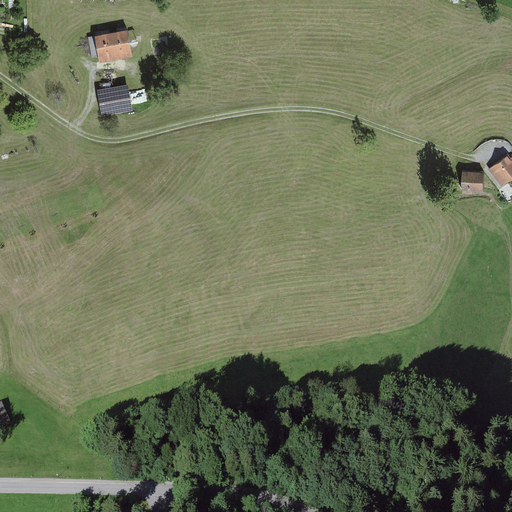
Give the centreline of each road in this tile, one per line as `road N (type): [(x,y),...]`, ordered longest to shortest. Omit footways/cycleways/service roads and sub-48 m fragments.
road 1 (track): [(0,82),(66,130),(105,145),(265,116),(334,119),(476,167),(507,205)]
road 2 (unclassified): [(0,489),(225,490),(290,498),(318,511)]
road 3 (track): [(0,34),(82,65),(89,86),(79,137)]
